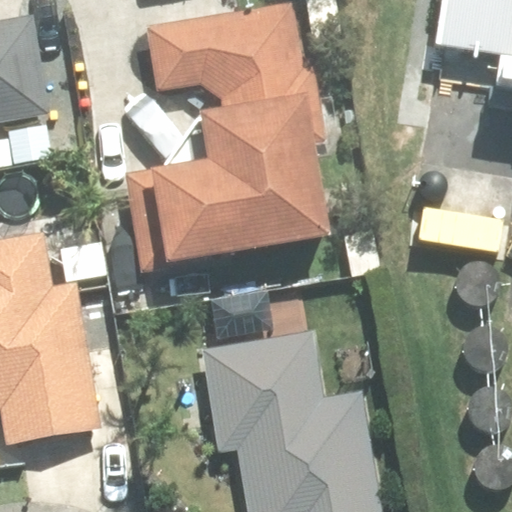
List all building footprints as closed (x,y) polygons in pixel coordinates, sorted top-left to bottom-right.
[(511,0),(423,0),(417,38),(480,48),(476,76),(506,81),(503,97),(511,98),(511,0)] [(300,73),(289,6),(141,32),(152,96),(197,88),(217,101),(219,115),(196,119),(204,168),(122,182),(137,273),(324,242),(308,150),(321,149),(308,72),(300,73)] [(0,126),(44,117),(26,21),(0,26),(0,126)] [(4,142),(0,142),(0,171),(9,170),(4,142)] [(102,262),(97,230),(73,234),(77,266),(102,262)] [(0,434),(2,450),(97,435),(73,287),(48,291),(39,240),(0,246),(0,434)] [(468,309),(474,312),(482,313),(489,311),(496,307),(501,302),(504,295),(504,287),(502,280),(498,274),(492,269),(485,267),(477,267),(470,269),(464,274),(459,281),(458,288),(459,296),(462,303),(468,309)] [(476,374),(483,377),(490,378),(498,377),(504,373),(509,367),(511,360),(511,349),(511,345),(507,339),(501,334),(493,332),(486,332),(478,334),(472,339),(468,346),(466,354),(467,362),(471,369),(476,374)] [(308,335),(198,353),(216,458),(236,454),(245,511),(379,511),(360,394),(319,401),(308,335)] [(481,435),(488,438),(496,439),(503,438),(510,434),(511,431),(511,399),(511,400),(506,395),(499,393),(491,393),(484,395),(477,400),(473,407),(472,415),(472,423),(476,430),(481,435)] [(485,494),(491,497),(499,498),(506,496),(511,492),(511,456),(509,454),(502,451),(494,451),(487,454),(481,459),(476,466),(475,473),(476,481),(479,488),(485,494)]
